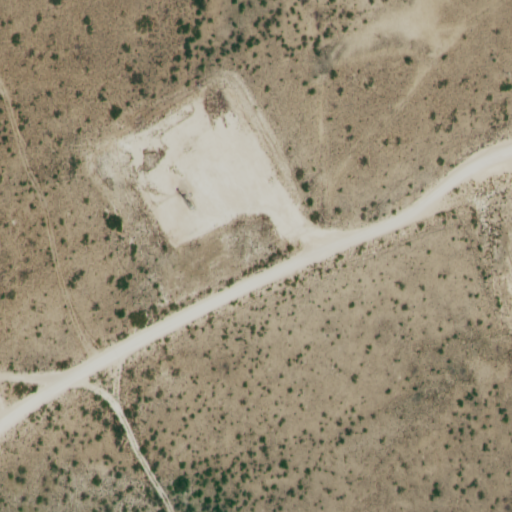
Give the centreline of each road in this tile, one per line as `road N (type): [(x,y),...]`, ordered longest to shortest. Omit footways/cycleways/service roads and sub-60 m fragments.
road 1 (residential): [(0,373),(34,372),(382,167),(511,123)]
road 2 (residential): [(190,511),(161,443),(34,372),(0,394)]
